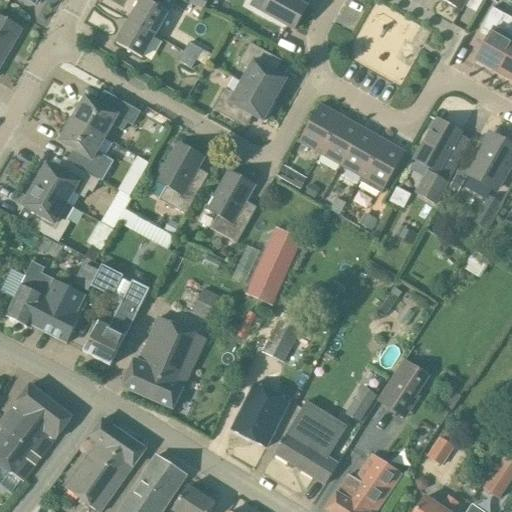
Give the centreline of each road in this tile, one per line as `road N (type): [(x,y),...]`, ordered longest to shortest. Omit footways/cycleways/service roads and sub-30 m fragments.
road 1 (residential): [(317,77),(266,157),(57,42)]
road 2 (unclassified): [(294,511),(98,398)]
road 3 (residential): [(435,76),(408,126),(317,77)]
road 4 (residential): [(24,511),(98,398)]
road 5 (residential): [(435,76),(454,37),(385,0)]
